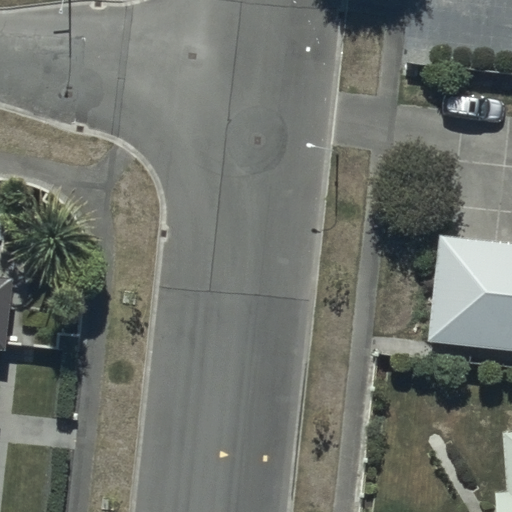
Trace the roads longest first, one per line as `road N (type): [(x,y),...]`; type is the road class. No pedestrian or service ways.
road 1 (residential): [(202,511),(244,97)]
road 2 (residential): [(0,62),(244,97)]
